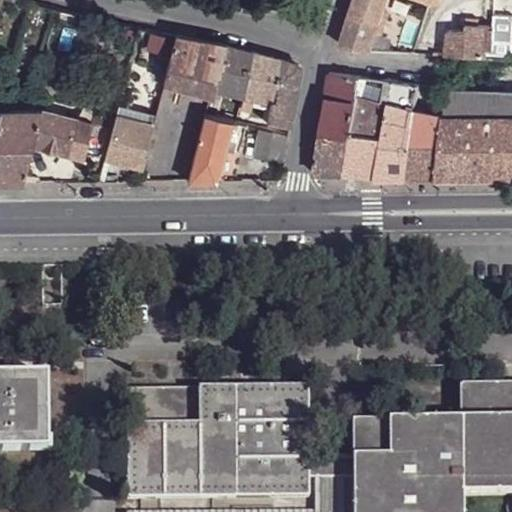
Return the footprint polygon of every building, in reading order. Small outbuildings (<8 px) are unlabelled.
[(356,0),(342,42),(370,49),(377,30),(387,0),(356,0)] [(386,7),(377,30),(383,33),(391,9),(386,7)] [(448,53),(452,53),(487,55),(511,56),(511,16),(495,15),(494,26),(489,25),(468,24),(467,30),(451,28),(448,53)] [(17,47),(31,50),(35,32),(21,29),(17,47)] [(123,33),(111,29),(108,41),(120,42),(123,33)] [(227,41),(175,34),(165,80),(211,92),(215,93),(216,88),(227,41)] [(224,90),(245,94),(254,51),(227,41),(216,88),(215,93),(211,92),(206,113),(218,116),(224,90)] [(271,101),(274,101),(280,59),(254,51),(245,94),(254,97),(271,101)] [(295,64),(280,59),(274,101),(271,101),(267,123),(290,126),(299,74),(300,72),(299,67),(295,64)] [(10,77),(23,80),(26,64),(14,60),(10,77)] [(326,98),(356,103),(358,94),(361,76),(330,71),(326,98)] [(358,94),(390,100),(393,80),(361,76),(358,94)] [(155,86),(134,80),(131,91),(150,97),(155,86)] [(375,177),(407,176),(416,110),(419,83),(393,80),(390,100),(385,130),(376,173),(377,173),(375,177)] [(446,116),(511,116),(511,90),(449,86),(445,115),(446,116)] [(245,94),(241,109),(250,111),(254,97),(245,94)] [(385,130),(390,100),(358,94),(356,103),(352,124),(385,130)] [(314,172),(344,173),(352,124),(356,103),(326,98),(314,172)] [(118,107),(117,114),(155,122),(155,115),(118,107)] [(0,114),(0,181),(24,182),(34,142),(42,108),(13,109),(1,109),(0,114)] [(42,108),(34,142),(84,153),(100,155),(107,127),(90,123),(91,119),(42,108)] [(407,176),(436,176),(445,115),(416,110),(407,176)] [(188,179),(217,179),(232,119),(218,116),(206,113),(188,179)] [(106,157),(144,166),(155,122),(117,114),(106,157)] [(511,116),(446,116),(436,176),(511,176),(511,116)] [(273,131),(289,134),(290,126),(267,123),(266,129),(273,131)] [(344,173),(376,173),(385,130),(352,124),(344,173)] [(269,155),(285,159),(289,134),(273,131),(269,155)] [(0,376),(0,448),(47,448),(47,376),(0,376)] [(511,387),(460,387),(460,422),(511,421),(511,387)] [(126,390),(128,498),(208,497),(233,497),(308,496),(309,479),(308,461),(307,388),(126,390)] [(352,511),(461,511),(461,495),(511,494),(511,421),(460,422),(352,423),(352,511)] [(309,461),(309,479),(352,480),(351,460),(309,461)] [(234,511),(233,497),(208,497),(209,511),(234,511)]
